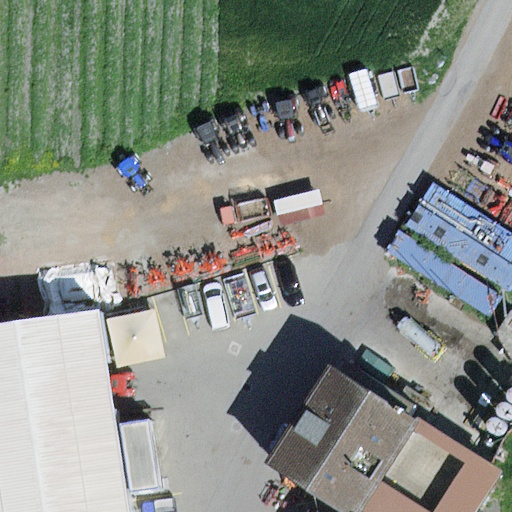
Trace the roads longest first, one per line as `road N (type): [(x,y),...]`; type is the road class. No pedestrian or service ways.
road 1 (track): [(364,252),(219,511)]
road 2 (track): [(364,252),(501,0)]
